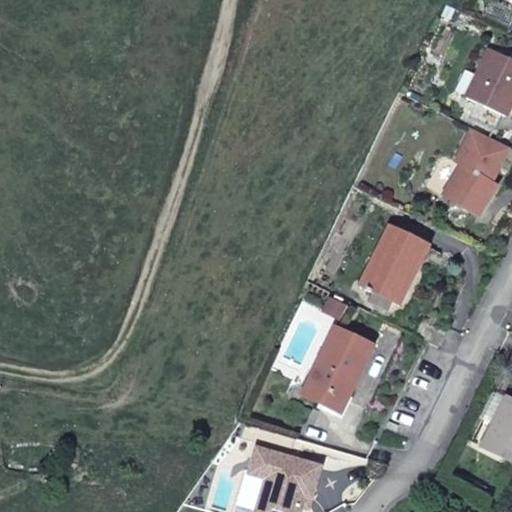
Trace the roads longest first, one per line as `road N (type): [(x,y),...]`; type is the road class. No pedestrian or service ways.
road 1 (track): [(0,368),(57,381),(95,376),(128,349),(190,160),(227,0)]
road 2 (residential): [(371,511),(437,429),(511,277)]
